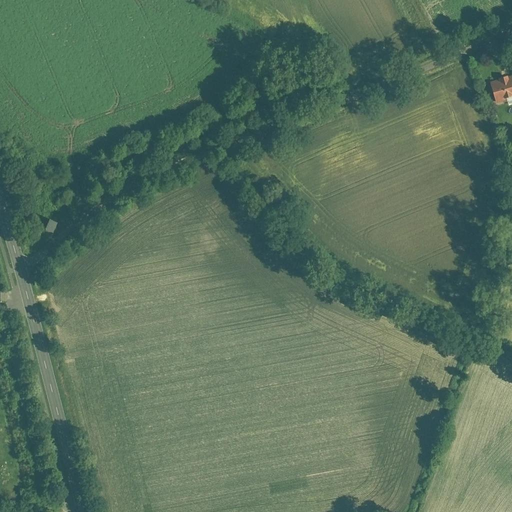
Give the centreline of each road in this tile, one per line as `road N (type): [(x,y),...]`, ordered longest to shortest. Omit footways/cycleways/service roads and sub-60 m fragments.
road 1 (unclassified): [(18,268),(128,192),(511,25)]
road 2 (tertiary): [(79,511),(25,296)]
